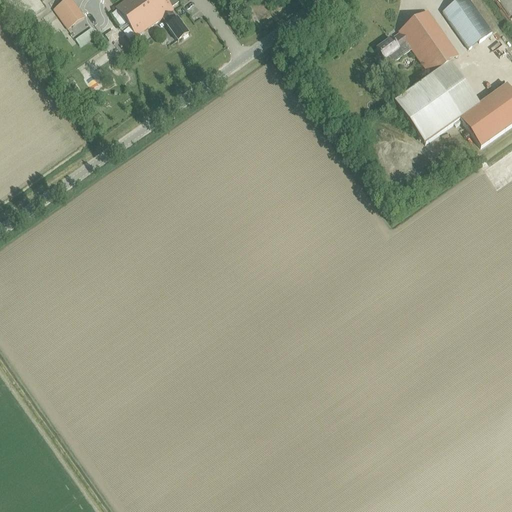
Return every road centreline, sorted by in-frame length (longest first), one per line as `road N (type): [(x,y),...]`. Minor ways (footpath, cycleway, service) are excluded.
road 1 (unclassified): [(0,231),(327,0)]
road 2 (unknown): [(424,0),(473,64),(511,72)]
